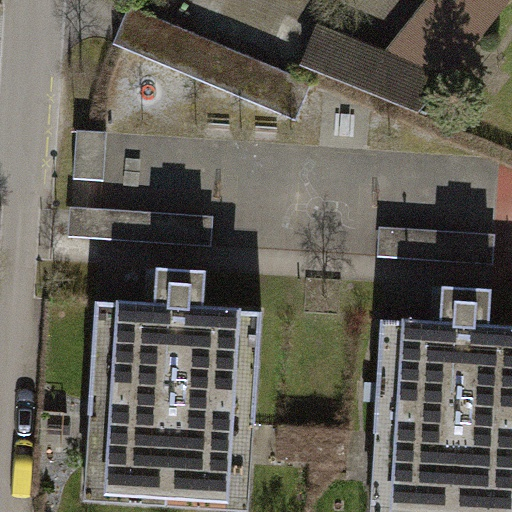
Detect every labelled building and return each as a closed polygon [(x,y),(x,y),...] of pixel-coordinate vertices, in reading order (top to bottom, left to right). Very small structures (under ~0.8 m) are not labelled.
[(315,48),(315,94),(435,95),(435,79),(493,80),(493,0),(402,0),(402,49),(315,48)] [(308,113),(319,70),(127,21),(116,64),(308,113)] [(417,236),(418,262),(499,259),(498,233),(417,236)] [(263,309),(100,299),(89,486),(252,496),(263,309)] [(511,511),(511,325),(386,319),(375,506),(493,511),(511,511)]
